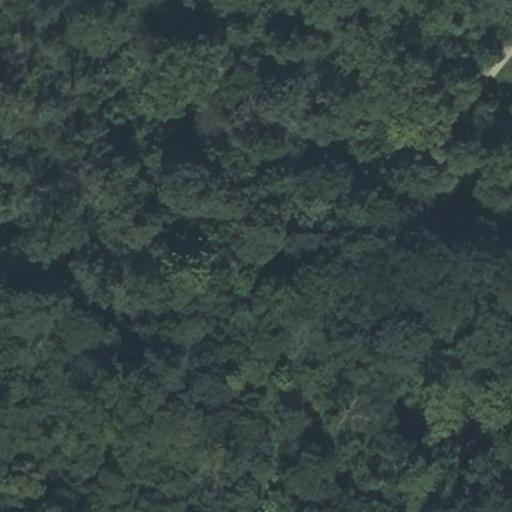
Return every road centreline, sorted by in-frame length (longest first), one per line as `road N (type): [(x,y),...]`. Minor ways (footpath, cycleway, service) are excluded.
road 1 (track): [(511,41),(437,134),(281,235),(97,450),(56,511)]
road 2 (track): [(393,158),(0,99)]
